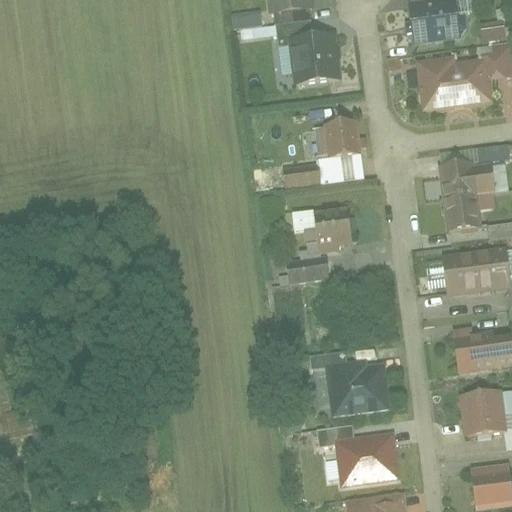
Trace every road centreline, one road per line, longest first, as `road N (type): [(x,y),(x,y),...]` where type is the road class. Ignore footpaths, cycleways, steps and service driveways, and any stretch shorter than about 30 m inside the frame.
road 1 (residential): [(390,151),(434,511)]
road 2 (residential): [(390,151),(370,0)]
road 3 (residential): [(511,134),(390,151)]
